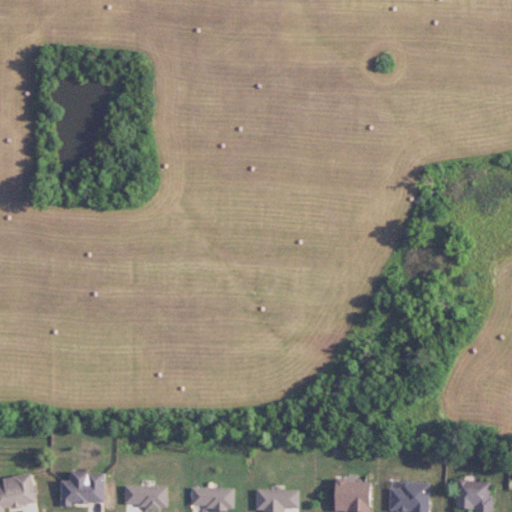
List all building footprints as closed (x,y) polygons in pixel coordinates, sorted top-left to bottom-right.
[(56,481),(56,504),(99,503),(99,471),(65,471),(65,481),(56,481)] [(0,478),(0,510),(31,504),(26,474),(0,478)] [(327,511),(365,511),(366,481),(328,481),(327,511)] [(454,481),(454,509),(471,509),(471,511),(488,511),(489,482),(454,481)] [(425,511),(426,482),(397,482),(397,487),(387,487),(386,511),(425,511)] [(121,507),(163,507),(163,486),(121,486),(121,507)] [(187,488),(187,509),(231,509),(231,488),(187,488)] [(295,511),(295,490),(253,490),(252,511),(295,511)]
